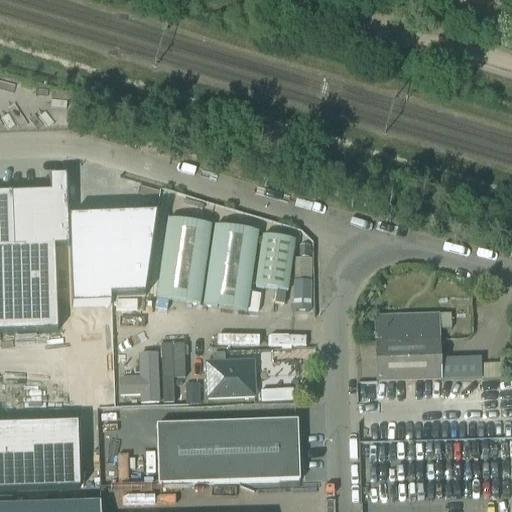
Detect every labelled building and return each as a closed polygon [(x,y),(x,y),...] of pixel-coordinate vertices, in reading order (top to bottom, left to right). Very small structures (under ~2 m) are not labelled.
[(0,195),(0,390),(111,386),(110,307),(110,299),(144,298),(155,217),(67,220),(65,177),(49,178),(50,194),(13,195),(0,195)] [(166,221),(154,300),(198,306),(210,227),(166,221)] [(213,227),(202,307),(258,315),(260,298),(248,296),(257,234),(213,227)] [(261,238),(254,288),(287,293),(294,242),(261,238)] [(309,282),(293,282),(293,313),(309,313),(309,282)] [(438,317),(374,319),(376,383),(496,379),(496,363),(480,363),(480,361),(439,362),(438,317)] [(184,380),(183,347),(160,347),(162,406),(173,405),(172,380),(184,380)] [(213,363),(204,363),(206,401),(256,399),(254,361),(225,362),(224,354),(212,355),(213,363)] [(157,405),(156,357),(139,358),(139,382),(119,382),(120,398),(140,398),(140,406),(157,405)] [(199,405),(198,384),(184,384),(185,405),(199,405)] [(367,385),(368,403),(388,403),(387,385),(367,385)] [(292,403),(292,391),(275,392),(275,404),(292,403)] [(296,423),(155,428),(157,488),(298,483),(296,423)] [(76,426),(0,428),(0,493),(78,491),(76,426)]
